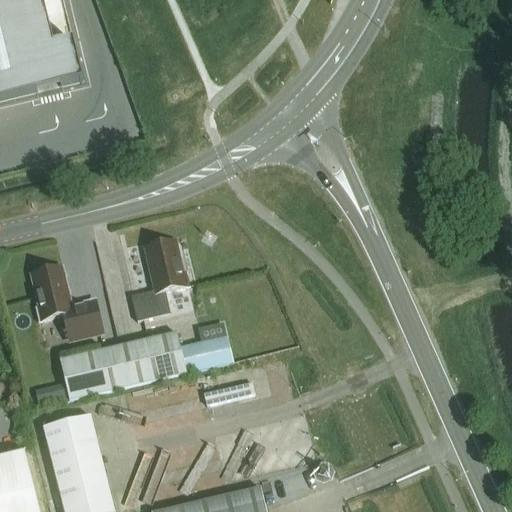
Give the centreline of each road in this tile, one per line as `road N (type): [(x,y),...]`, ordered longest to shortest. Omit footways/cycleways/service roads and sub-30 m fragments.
road 1 (tertiary): [(490,511),(358,218),(289,113)]
road 2 (tertiary): [(0,237),(182,186),(289,113)]
road 3 (tertiary): [(289,113),(348,43),(371,0)]
